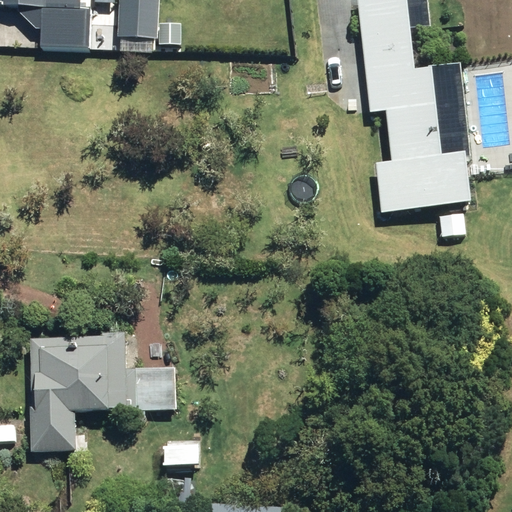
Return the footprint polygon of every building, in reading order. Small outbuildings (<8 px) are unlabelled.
[(46,50),(95,52),(96,10),(86,10),(86,0),(0,0),(0,7),(48,10),(46,50)] [(157,55),(172,56),(172,42),(163,42),(165,0),(124,0),(123,40),(158,42),(157,55)] [(408,0),(362,0),(355,1),(369,119),(386,117),(392,169),(374,172),(379,217),(472,207),(456,71),(417,76),(408,0)] [(464,220),(440,220),(439,242),(464,242),(464,220)] [(81,454),(81,415),(182,413),(181,372),(134,373),(134,337),(110,337),(110,342),(37,343),(38,415),(35,416),(35,454),(81,454)]
